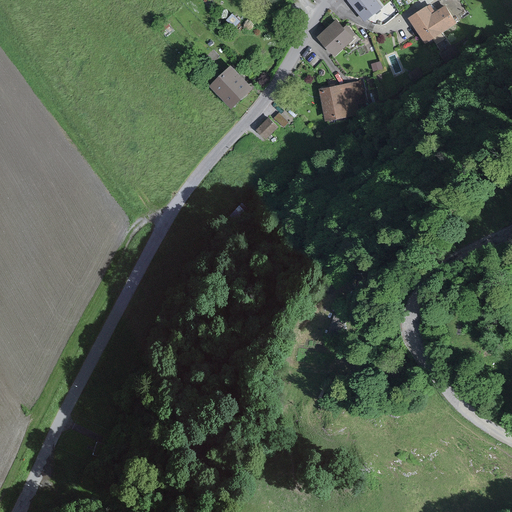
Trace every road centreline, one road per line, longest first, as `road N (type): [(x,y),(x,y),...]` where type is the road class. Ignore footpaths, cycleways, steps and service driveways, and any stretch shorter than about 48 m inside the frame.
road 1 (residential): [(19,511),(59,419),(174,205),(262,102),(328,0)]
road 2 (unclassified): [(511,230),(426,281),(412,325),(453,396),(511,440)]
road 3 (track): [(353,292),(444,214),(511,178)]
